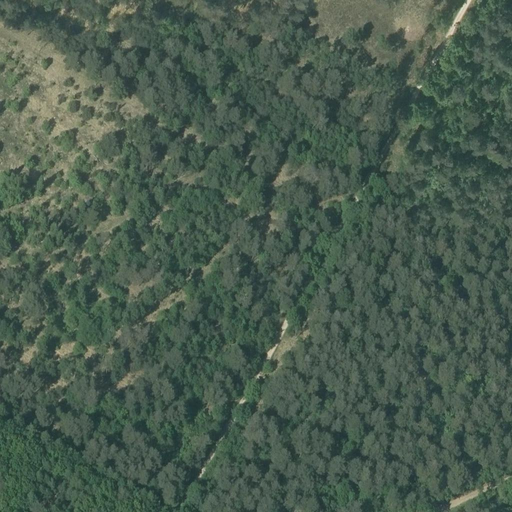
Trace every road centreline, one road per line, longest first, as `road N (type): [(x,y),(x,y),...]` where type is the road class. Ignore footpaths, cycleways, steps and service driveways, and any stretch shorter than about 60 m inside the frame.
road 1 (track): [(470,0),(178,511)]
road 2 (track): [(347,221),(223,163),(70,248),(44,250),(0,229)]
road 3 (track): [(0,420),(158,511)]
road 4 (track): [(384,157),(511,234)]
